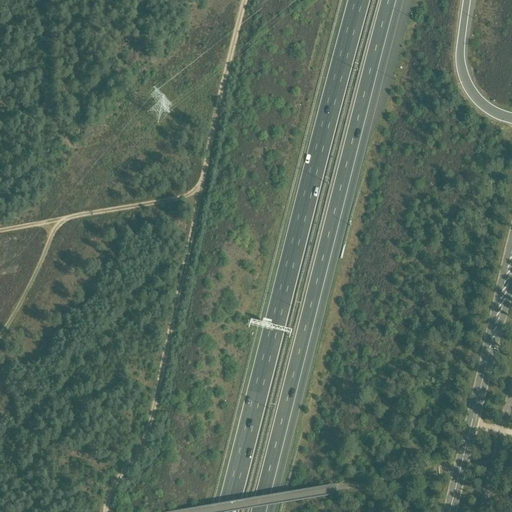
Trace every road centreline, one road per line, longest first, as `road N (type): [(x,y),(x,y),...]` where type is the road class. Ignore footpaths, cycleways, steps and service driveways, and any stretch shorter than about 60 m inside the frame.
road 1 (motorway): [(262,511),(394,0)]
road 2 (motorway): [(359,0),(228,511)]
road 3 (track): [(200,192),(154,406),(105,511)]
road 4 (primary): [(449,511),(511,260)]
road 5 (track): [(0,230),(200,192)]
road 6 (track): [(244,0),(200,192)]
road 7 (motorway): [(511,118),(480,104),(463,79),(468,0)]
road 8 (track): [(0,333),(40,263),(50,220)]
